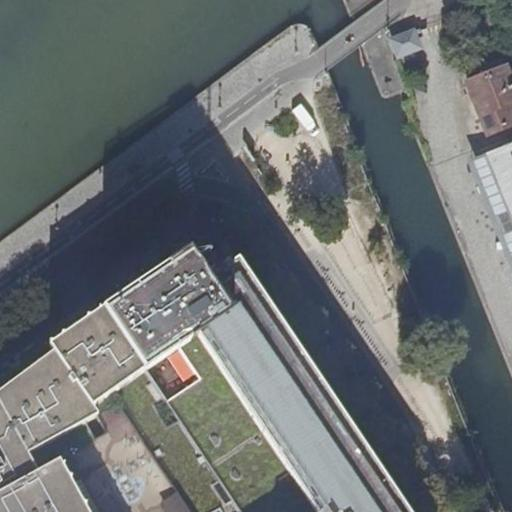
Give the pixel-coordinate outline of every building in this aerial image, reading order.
[(414,28),(388,38),(397,61),(423,51),(416,32),(414,28)] [(483,140),(511,128),(511,112),(510,108),(511,106),(511,77),(507,65),(460,83),(483,140)] [(511,143),(483,155),(511,226),(511,143)] [(511,226),(483,155),(468,161),(511,270),(511,226)] [(113,302),(101,310),(234,511),(398,511),(228,259),(204,275),(188,251),(145,280),(113,302)] [(234,511),(101,310),(88,319),(48,346),(52,353),(47,357),(0,391),(0,511),(234,511)]
